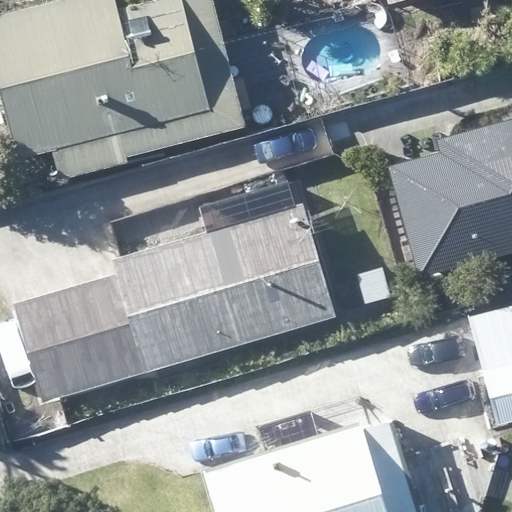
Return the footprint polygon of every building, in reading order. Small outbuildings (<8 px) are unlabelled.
[(251,123),(243,94),(230,43),(218,0),(144,0),(128,4),(126,0),(38,0),(0,10),(0,51),(21,132),(28,155),(59,146),(68,178),(133,160),(132,155),(251,123)] [(400,101),(424,183),(508,158),(484,77),(400,101)] [(340,314),(314,227),(306,198),(216,226),(118,256),(123,269),(19,300),(48,401),(340,314)] [(511,301),(471,312),(499,419),(511,415),(511,301)] [(397,416),(391,417),(370,424),(366,414),(324,428),(318,407),(264,424),(272,446),(213,466),(227,511),(429,511),(409,452),(397,416)]
